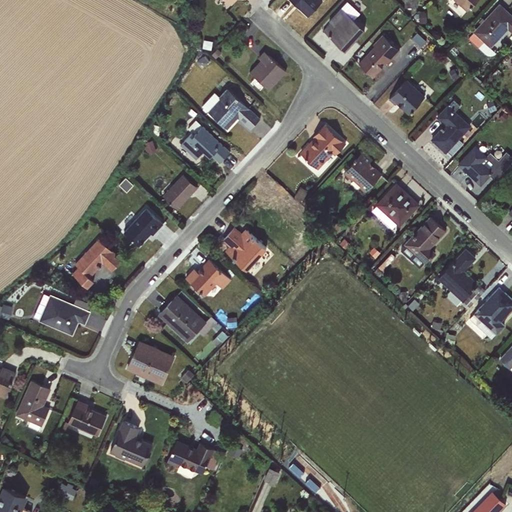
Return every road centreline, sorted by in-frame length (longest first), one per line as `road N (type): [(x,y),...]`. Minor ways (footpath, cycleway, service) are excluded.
road 1 (residential): [(327,82),(126,303),(96,375)]
road 2 (residential): [(511,249),(327,82)]
